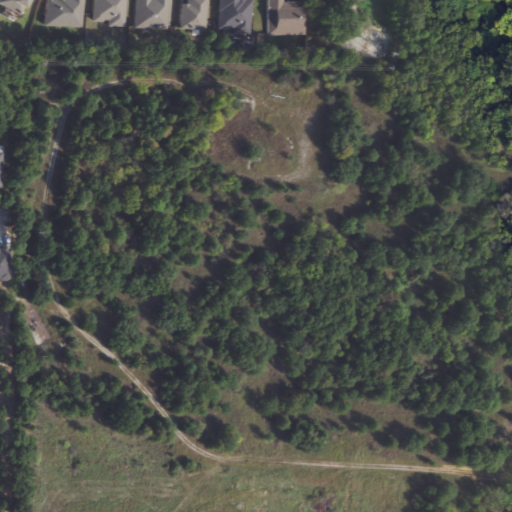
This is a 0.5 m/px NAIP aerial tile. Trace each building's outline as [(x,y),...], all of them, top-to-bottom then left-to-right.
[(42,27),(42,0),(79,0),(79,27),(42,27)] [(89,0),(120,0),(120,27),(89,27),(89,0)] [(163,0),(163,29),(131,29),(131,0),(163,0)] [(202,0),(202,29),(176,29),(176,5),(181,5),(181,0),(202,0)] [(247,0),(247,33),(214,33),(214,0),(247,0)] [(300,0),(300,35),(265,35),(265,0),(300,0)]
